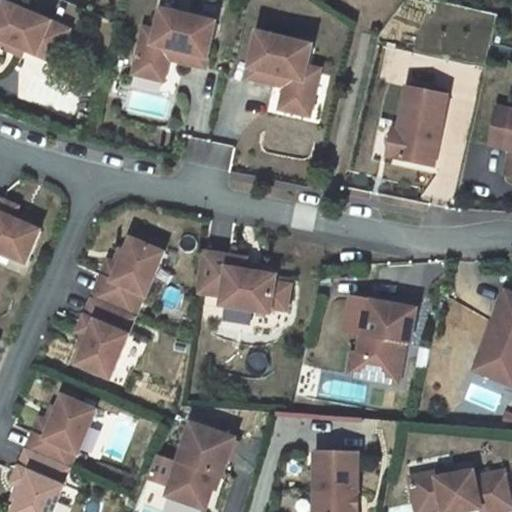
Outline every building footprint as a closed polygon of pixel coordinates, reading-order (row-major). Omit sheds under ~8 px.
[(71,33),(6,5),(5,8),(0,5),(0,49),(5,52),(8,45),(26,52),(38,58),(43,48),(61,56),(71,33)] [(217,25),(162,12),(157,33),(145,30),(136,67),(166,74),(169,62),(171,51),(188,55),(185,66),(206,71),(217,25)] [(313,47),(258,35),(247,80),(268,86),(271,75),(287,79),(284,90),(281,102),(311,109),(320,72),(307,69),(313,47)] [(26,52),(8,45),(5,52),(23,59),(26,52)] [(61,56),(43,48),(38,58),(56,66),(61,56)] [(188,55),(171,51),(169,62),(185,66),(188,55)] [(166,74),(136,67),(134,77),(164,84),(166,74)] [(268,86),(284,90),(287,79),(271,75),(268,86)] [(448,96),(408,88),(400,125),(405,126),(403,134),(398,133),(393,159),(432,167),(448,96)] [(311,109),(281,102),(279,111),(309,119),(311,109)] [(511,113),(496,110),(488,147),(509,151),(504,177),(511,179),(511,113)] [(387,158),(393,159),(398,133),(393,131),(387,158)] [(21,205),(0,196),(0,249),(29,262),(43,228),(29,222),(16,216),(18,211),(21,205)] [(31,217),(18,211),(16,216),(29,222),(31,217)] [(109,263),(92,301),(134,319),(144,296),(146,297),(165,254),(132,240),(127,251),(120,267),(115,265),(109,263)] [(127,251),(122,249),(115,265),(120,267),(127,251)] [(247,261),(205,254),(198,299),(222,302),(222,307),(271,315),(272,310),(273,301),(288,303),(291,287),(276,284),(277,278),(260,275),(245,273),(246,267),(247,261)] [(261,269),(246,267),(245,273),(260,275),(261,269)] [(511,297),(507,296),(481,359),(498,366),(492,380),(511,388),(511,297)] [(134,319),(92,301),(78,333),(84,336),(90,338),(84,352),(78,365),(111,380),(129,337),(127,336),(134,319)] [(288,303),(273,301),(272,310),(287,312),(288,303)] [(417,312),(372,304),(366,337),(363,336),(359,356),(365,358),(362,379),(399,386),(404,358),(399,357),(401,345),(406,345),(411,346),(417,312)] [(90,338),(84,336),(78,349),(84,352),(90,338)] [(359,356),(354,355),(350,376),(355,377),(362,379),(365,358),(359,356)] [(498,366),(481,359),(475,373),(492,380),(498,366)] [(97,411),(64,397),(58,410),(52,424),(46,422),(40,419),(26,451),(68,470),(76,453),(78,454),(97,411)] [(52,408),(46,422),(52,424),(58,410),(52,408)] [(171,486),(167,497),(206,510),(218,475),(224,477),(237,439),(194,425),(180,463),(160,455),(150,477),(171,486)] [(68,470),(26,451),(12,484),(19,487),(24,489),(18,502),(13,511),(52,511),(64,487),(61,486),(68,470)] [(359,456),(318,455),(317,497),(325,498),(324,511),(353,511),(354,498),(357,498),(359,456)] [(410,481),(411,486),(456,478),(455,473),(410,481)] [(456,478),(411,486),(416,511),(448,511),(451,511),(511,511),(504,476),(476,481),(475,475),(456,478)] [(24,489),(19,487),(13,500),(18,502),(24,489)] [(324,511),(325,498),(317,497),(315,511),(324,511)]
